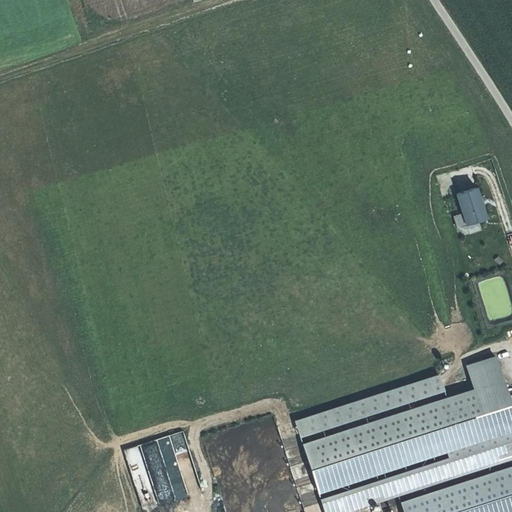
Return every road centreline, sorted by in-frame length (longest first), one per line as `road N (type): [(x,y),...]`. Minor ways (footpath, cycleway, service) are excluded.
road 1 (track): [(0,75),(228,0)]
road 2 (track): [(511,124),(433,0)]
